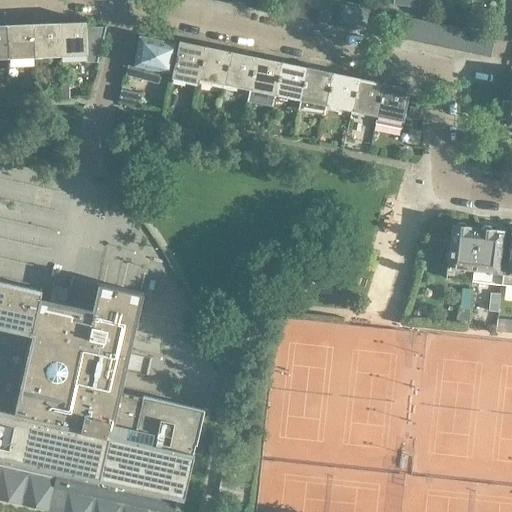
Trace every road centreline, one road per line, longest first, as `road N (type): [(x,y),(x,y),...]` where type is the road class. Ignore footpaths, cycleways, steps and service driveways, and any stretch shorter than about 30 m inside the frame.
road 1 (residential): [(511,192),(442,183),(444,139),(466,71),(130,3)]
road 2 (residential): [(95,162),(130,3)]
road 3 (residential): [(130,3),(0,0)]
